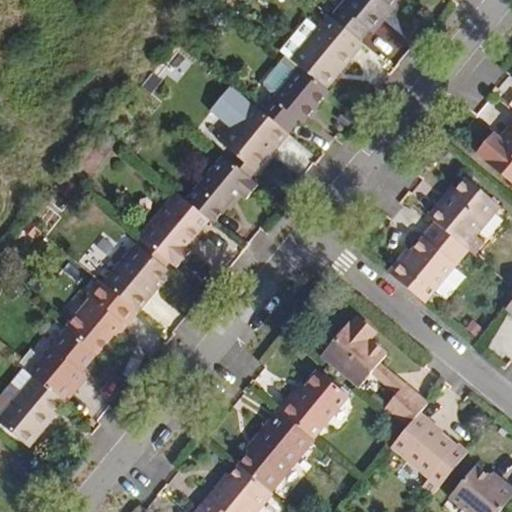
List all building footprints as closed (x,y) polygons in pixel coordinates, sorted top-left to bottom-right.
[(345,0),(331,18),(360,42),(369,31),(373,35),(401,0),(345,0)] [(285,56),(299,67),(326,90),(363,45),(360,42),(331,18),(329,16),(318,28),(307,19),(280,51),(285,56)] [(329,92),(326,90),(299,67),(285,56),(263,83),(263,90),(271,97),(260,111),(288,134),(298,121),(302,125),(329,92)] [(288,134),(260,111),(250,103),(217,142),(237,158),(255,173),(288,134)] [(511,131),(503,142),(495,135),(478,155),(511,183),(511,131)] [(105,136),(93,151),(104,161),(117,146),(105,136)] [(142,150),(129,138),(122,146),(136,157),(142,150)] [(224,156),(186,201),(210,221),(214,225),(240,194),(247,200),(259,186),(251,179),(233,164),(224,156)] [(255,173),(237,158),(233,164),(251,179),(255,173)] [(446,213),(436,224),(468,251),(474,256),(485,243),(476,236),(499,208),(466,181),(458,191),(442,210),(446,213)] [(458,191),(452,187),(427,217),(436,224),(446,213),(442,210),(458,191)] [(210,221),(186,201),(176,193),(139,238),(177,269),(192,251),(187,248),(210,221)] [(424,303),(468,251),(436,224),(412,253),(403,264),(399,260),(388,274),(424,303)] [(138,245),(104,285),(137,312),(149,298),(146,296),(168,270),(138,245)] [(412,253),(408,250),(399,260),(403,264),(412,253)] [(66,330),(97,355),(123,324),(126,326),(137,312),(104,285),(103,284),(66,329),(66,330)] [(322,359),(359,390),(371,375),(381,364),(387,356),(369,341),(375,334),(358,321),(353,328),(349,325),(322,359)] [(97,355),(66,330),(29,374),(33,378),(65,404),(76,391),(71,387),(82,374),(82,373),(97,355)] [(405,384),(381,364),(371,375),(396,396),(405,385),(405,384)] [(29,374),(21,368),(9,383),(20,393),(33,378),(29,374)] [(313,440),(348,398),(317,372),(305,387),(300,393),(297,391),(280,412),(313,440)] [(87,378),(82,374),(71,387),(76,391),(87,378)] [(65,404),(33,378),(20,393),(0,417),(0,423),(29,448),(65,404)] [(305,387),(303,384),(297,391),(300,393),(305,387)] [(407,430),(420,414),(428,405),(405,385),(396,396),(384,410),(407,430)] [(261,485),(270,492),(314,440),(313,440),(280,412),(250,448),(253,451),(240,467),(261,485)] [(433,425),(420,414),(407,430),(392,448),(429,479),(423,487),(433,496),(468,454),(457,445),(456,447),(431,426),(433,425)] [(254,511),(270,492),(261,485),(240,467),(239,467),(222,488),(219,485),(196,511),(254,511)] [(499,487),(476,467),(450,498),(466,511),(500,511),(511,498),(511,490),(503,483),(499,487)]
